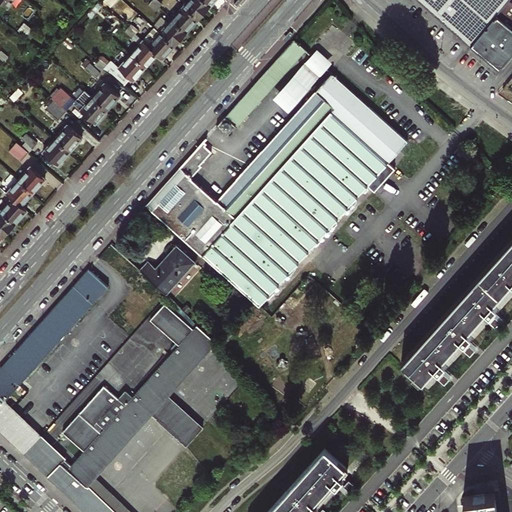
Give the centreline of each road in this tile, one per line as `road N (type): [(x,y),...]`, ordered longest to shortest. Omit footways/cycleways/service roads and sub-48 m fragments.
road 1 (primary): [(0,332),(298,0)]
road 2 (residential): [(216,511),(334,402),(511,204)]
road 3 (primary): [(261,0),(46,240)]
road 4 (residential): [(362,0),(511,123)]
